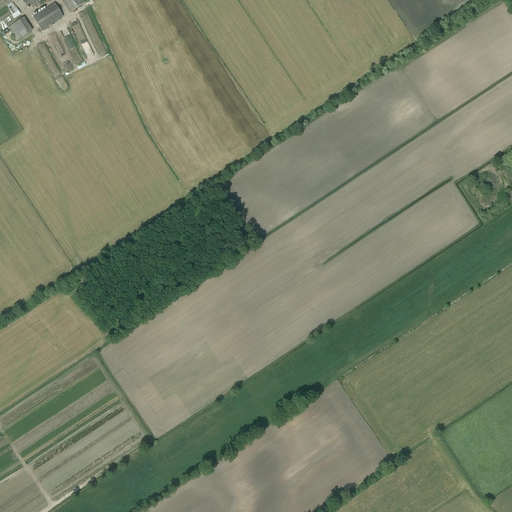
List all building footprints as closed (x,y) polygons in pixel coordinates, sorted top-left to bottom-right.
[(0,0),(0,9),(12,2),(10,0),(0,0)] [(62,0),(70,12),(85,2),(83,0),(62,0)] [(33,18),(41,31),(63,16),(54,3),(33,18)] [(20,15),(16,7),(0,17),(0,27),(0,28),(1,27),(3,30),(8,27),(6,24),(20,15)] [(32,31),(23,17),(7,28),(16,41),(32,31)] [(511,201),(511,190),(505,195),(502,197),(504,200),(506,198),(507,199),(504,200),(507,205),(510,204),(510,203),(511,201)]
